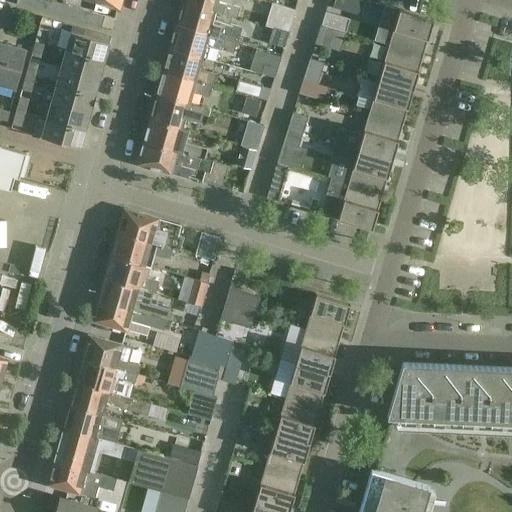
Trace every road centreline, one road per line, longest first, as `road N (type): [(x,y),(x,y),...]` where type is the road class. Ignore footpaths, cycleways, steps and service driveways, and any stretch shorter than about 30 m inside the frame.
road 1 (residential): [(13,479),(99,183)]
road 2 (residential): [(389,280),(99,183)]
road 3 (residential): [(389,280),(469,0)]
road 4 (unknown): [(324,0),(253,235)]
road 5 (residential): [(319,511),(376,326)]
road 6 (residential): [(99,183),(152,0)]
road 7 (residential): [(511,348),(419,343),(376,326)]
